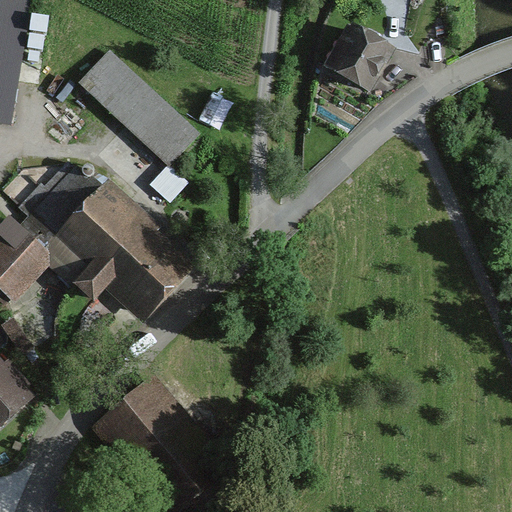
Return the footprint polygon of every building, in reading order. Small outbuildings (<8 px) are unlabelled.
[(0,0),(0,107),(29,112),(46,0),(0,0)] [(386,62),(344,35),(317,78),(359,105),(386,62)] [(201,134),(110,50),(79,83),(170,167),(201,134)] [(167,166),(150,185),(170,204),(188,186),(167,166)] [(67,177),(32,209),(137,322),(184,278),(102,191),(90,202),(67,177)] [(13,225),(0,238),(0,295),(12,307),(54,266),(13,225)] [(0,367),(0,432),(32,405),(0,367)] [(159,390),(103,433),(163,511),(167,511),(221,471),(159,390)]
